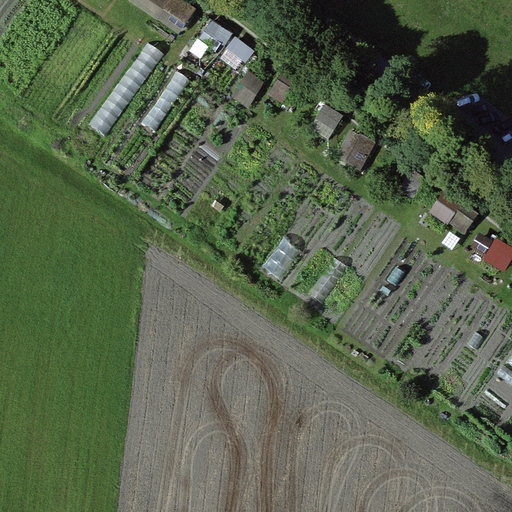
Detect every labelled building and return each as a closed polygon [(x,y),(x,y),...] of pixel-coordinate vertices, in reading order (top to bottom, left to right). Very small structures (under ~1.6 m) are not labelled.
[(182,0),(127,0),(179,36),(197,10),(182,0)] [(213,22),(204,35),(224,48),(233,36),(213,22)] [(238,43),(229,55),(243,66),(253,53),(238,43)] [(235,86),(250,95),(264,69),(248,61),(235,86)] [(283,76),(270,95),(283,104),(297,85),(283,76)] [(327,106),(314,123),(330,135),(342,117),(327,106)] [(361,138),(348,160),(364,169),(376,146),(361,138)] [(417,174),(406,193),(419,200),(430,182),(417,174)] [(447,192),(432,213),(448,224),(462,203),(447,192)] [(511,248),(500,241),(488,261),(505,271),(511,259),(511,248)]
